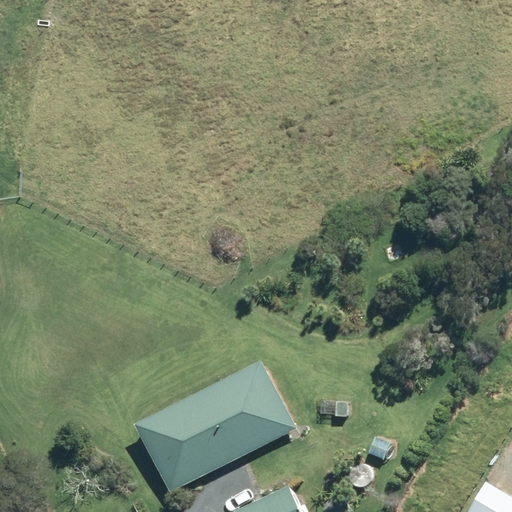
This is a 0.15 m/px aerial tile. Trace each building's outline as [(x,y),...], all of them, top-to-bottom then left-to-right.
[(276,366),(150,429),(183,496),(309,432),(276,366)] [(378,456),(391,461),(396,463),(402,447),(397,445),(385,440),(378,456)] [(511,448),(510,447),(493,476),(511,487),(511,448)] [(511,511),(511,493),(496,484),(479,511),(511,511)] [(245,511),(305,511),(295,489),(245,511)]
